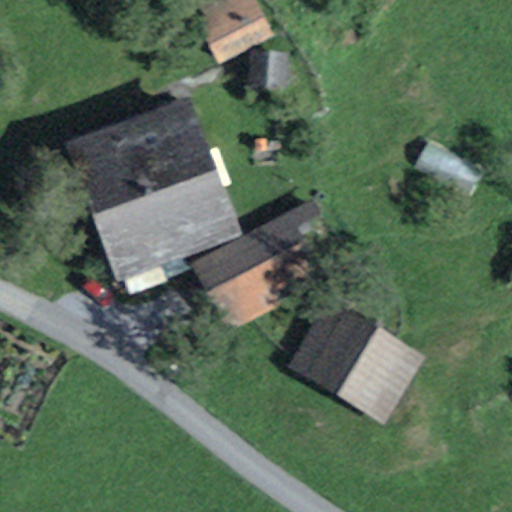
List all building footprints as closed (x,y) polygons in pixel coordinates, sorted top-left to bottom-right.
[(249,0),(205,0),(200,3),(209,21),(204,24),(218,54),(264,30),(249,0)] [(256,57),(253,84),(279,86),(282,59),(256,57)] [(106,266),(117,295),(161,278),(155,261),(222,235),(182,116),(83,149),(119,262),(106,266)] [(230,327),(267,308),(259,292),(308,266),(287,228),(202,273),(230,327)] [(385,417),(415,365),(323,311),(294,363),(385,417)]
